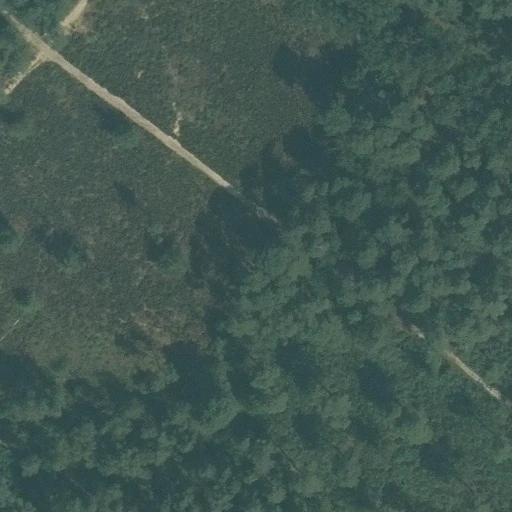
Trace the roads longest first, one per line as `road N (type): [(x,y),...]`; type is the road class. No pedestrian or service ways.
road 1 (unknown): [(511,404),(0,16)]
road 2 (unclassified): [(511,117),(342,0)]
